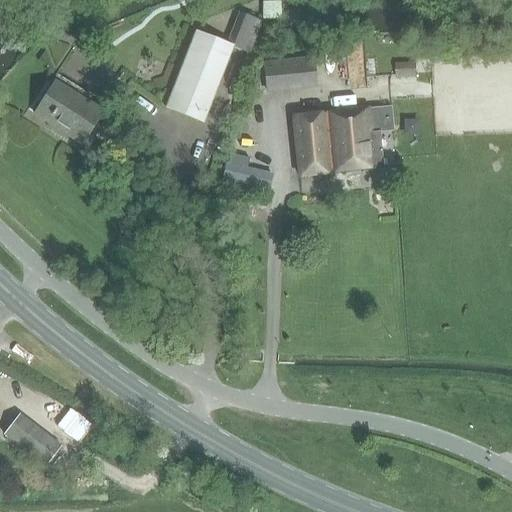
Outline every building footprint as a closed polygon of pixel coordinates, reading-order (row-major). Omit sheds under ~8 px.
[(230,48),(193,34),(164,108),(201,123),(230,48)] [(316,88),(312,57),(261,63),(264,94),(316,88)] [(416,79),(415,63),(394,64),(395,80),(416,79)] [(82,146),(103,113),(88,104),(88,106),(55,85),(35,116),(82,146)] [(327,175),(381,169),(377,133),(376,115),(368,116),(368,109),(291,117),(297,177),(327,174),(327,175)] [(225,163),(221,179),(268,191),(272,174),(246,168),(248,159),(230,155),(228,164),(225,163)] [(18,414),(2,435),(44,468),(60,446),(18,414)]
